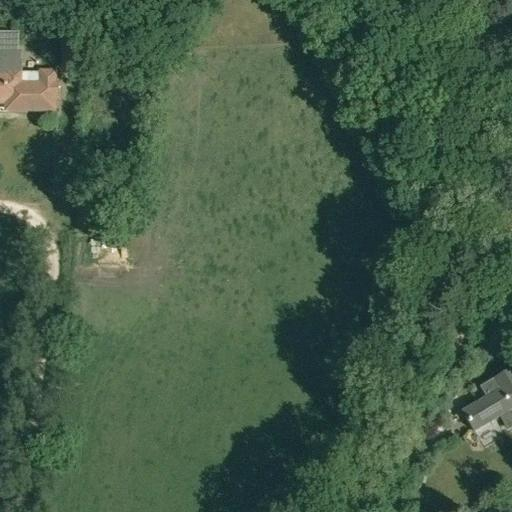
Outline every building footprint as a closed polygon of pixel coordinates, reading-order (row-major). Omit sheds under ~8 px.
[(0,97),(6,98),(5,105),(39,106),(38,111),(38,112),(53,112),(53,98),(57,98),(57,84),(53,84),(53,74),(40,74),(19,74),(20,52),(16,52),(0,51),(0,97)] [(68,56),(67,69),(76,69),(76,57),(68,56)] [(62,187),(75,186),(74,167),(61,168),(62,187)] [(94,182),(79,182),(78,223),(93,224),(94,182)] [(485,400),(463,414),(474,432),(499,417),(505,427),(511,422),(511,371),(494,382),(480,391),(485,400)]
